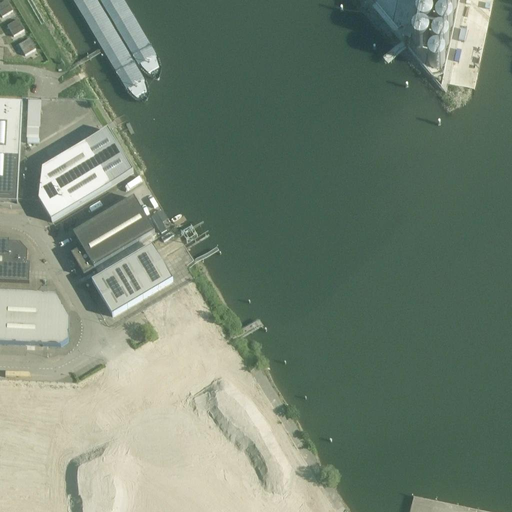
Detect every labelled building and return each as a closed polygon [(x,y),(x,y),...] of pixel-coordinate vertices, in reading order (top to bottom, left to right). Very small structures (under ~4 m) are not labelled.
[(12,12),(6,2),(0,5),(0,15),(2,19),(12,12)] [(24,31),(17,21),(7,27),(13,38),(24,31)] [(29,40),(19,46),(25,57),(36,51),(35,50),(29,40)] [(21,106),(0,104),(0,202),(16,204),(16,205),(17,205),(22,105),(21,105),(21,106)] [(42,171),(39,202),(52,223),(134,174),(108,131),(42,171)] [(81,250),(71,256),(84,277),(155,235),(134,200),(73,236),(81,250)] [(0,283),(29,285),(30,265),(27,265),(28,254),(20,246),(9,245),(9,242),(0,241),(0,283)] [(152,248),(92,283),(113,318),(173,283),(152,248)] [(0,345),(61,348),(69,343),(70,321),(56,296),(0,293),(0,345)]
